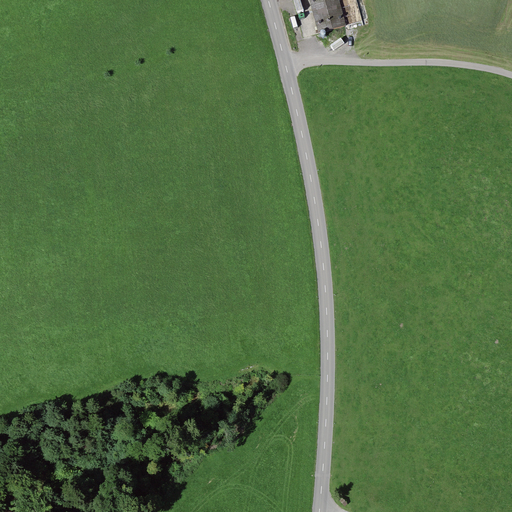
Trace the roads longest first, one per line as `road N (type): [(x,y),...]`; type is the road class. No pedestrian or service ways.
road 1 (tertiary): [(285,61),(326,299),(320,511)]
road 2 (residential): [(285,61),(461,64),(511,74)]
